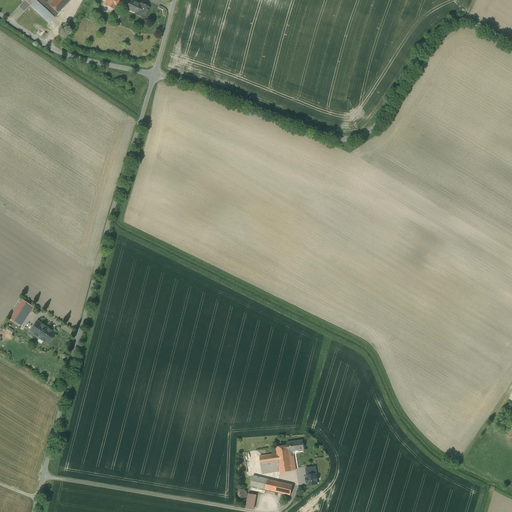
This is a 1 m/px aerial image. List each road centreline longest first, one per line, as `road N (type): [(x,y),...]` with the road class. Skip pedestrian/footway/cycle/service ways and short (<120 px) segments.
road 1 (unclassified): [(33,511),(154,74)]
road 2 (unclassified): [(511,39),(476,19),(453,18),(376,120),(346,135),(154,74)]
road 3 (unclassified): [(154,74),(58,50),(0,12)]
